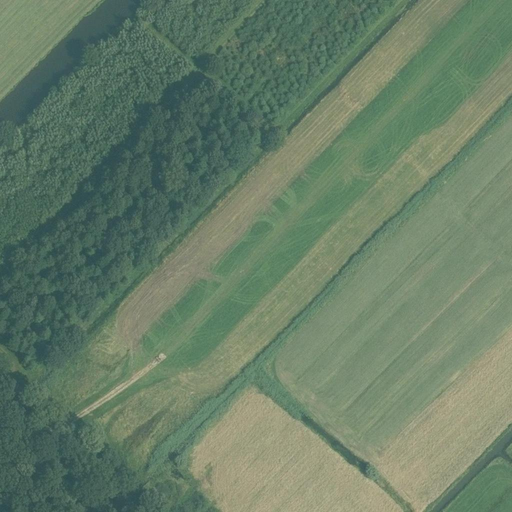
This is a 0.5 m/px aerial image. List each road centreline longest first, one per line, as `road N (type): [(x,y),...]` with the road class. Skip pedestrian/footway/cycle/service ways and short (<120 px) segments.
road 1 (track): [(57,432),(9,393),(7,382),(20,368),(39,372),(405,0)]
road 2 (track): [(263,0),(0,280)]
road 3 (track): [(274,132),(153,28),(166,0)]
road 4 (track): [(163,356),(57,432)]
